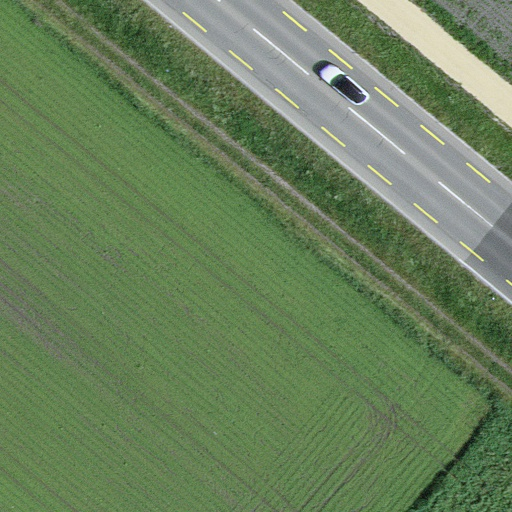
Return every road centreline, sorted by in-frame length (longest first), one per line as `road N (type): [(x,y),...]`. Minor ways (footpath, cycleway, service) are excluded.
road 1 (track): [(511,380),(51,0)]
road 2 (primary): [(511,243),(218,0)]
road 3 (track): [(381,0),(511,108)]
